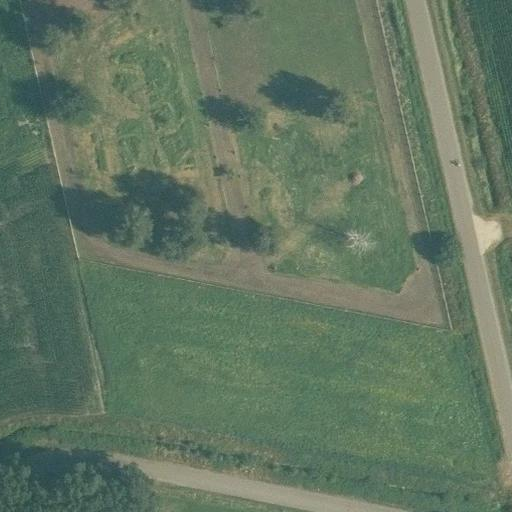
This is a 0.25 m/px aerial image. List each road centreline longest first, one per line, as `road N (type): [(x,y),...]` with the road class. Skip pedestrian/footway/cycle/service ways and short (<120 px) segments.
road 1 (unclassified): [(511,427),(415,0)]
road 2 (unclassified): [(0,478),(38,460),(87,457),(376,511)]
